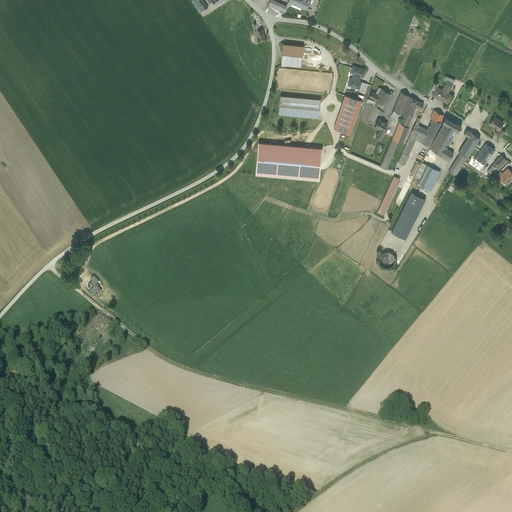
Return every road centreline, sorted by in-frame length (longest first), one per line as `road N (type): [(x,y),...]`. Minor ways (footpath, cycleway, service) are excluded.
road 1 (track): [(47,266),(147,348),(196,372),(511,451)]
road 2 (unclassified): [(0,319),(47,266),(92,233),(206,178),(244,146),(272,71),(267,16)]
road 3 (track): [(237,169),(98,242),(81,271),(90,294),(168,356)]
road 4 (unclassified): [(511,160),(333,35),(267,16)]
road 5 (track): [(290,511),(431,432)]
road 6 (track): [(446,113),(511,0)]
road 7 (track): [(0,473),(27,490),(44,477),(107,511)]
